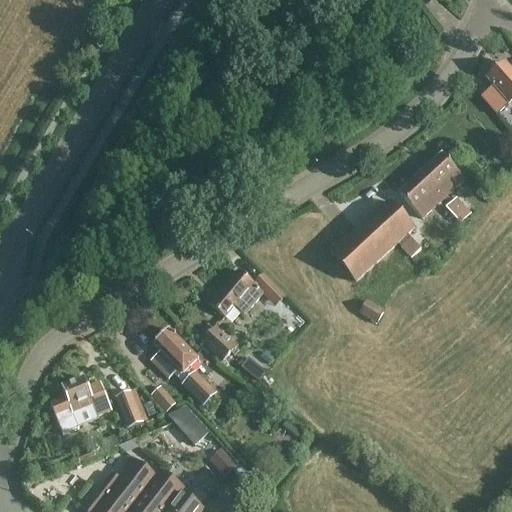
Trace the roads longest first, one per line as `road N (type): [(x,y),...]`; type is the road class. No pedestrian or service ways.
road 1 (residential): [(0,474),(26,376),(46,350),(374,147),(427,101),(486,12),(494,8),(511,21)]
road 2 (tertiary): [(0,265),(158,0)]
